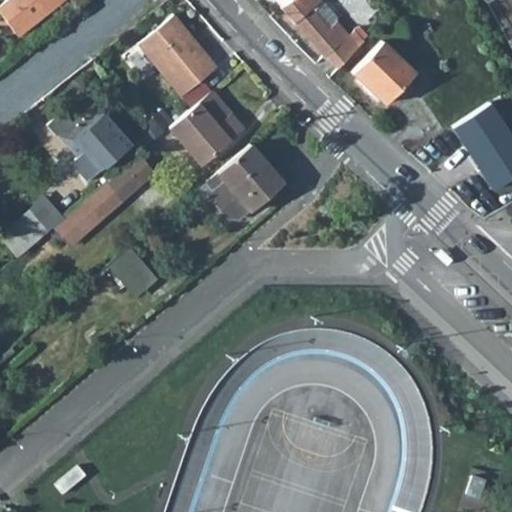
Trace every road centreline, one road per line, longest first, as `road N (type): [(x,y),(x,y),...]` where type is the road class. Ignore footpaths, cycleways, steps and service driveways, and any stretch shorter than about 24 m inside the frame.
road 1 (residential): [(378,255),(257,257),(0,475)]
road 2 (residential): [(220,0),(406,184)]
road 3 (residential): [(378,255),(511,380)]
road 4 (residential): [(406,184),(511,283)]
